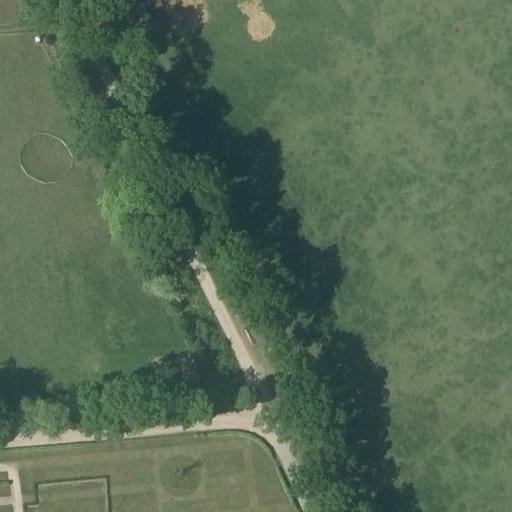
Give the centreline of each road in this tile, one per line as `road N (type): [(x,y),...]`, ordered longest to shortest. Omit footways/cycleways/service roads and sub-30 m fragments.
road 1 (track): [(78,25),(269,420)]
road 2 (track): [(0,441),(269,420)]
